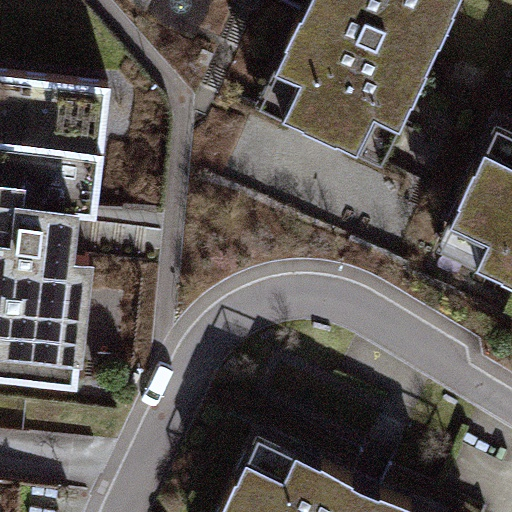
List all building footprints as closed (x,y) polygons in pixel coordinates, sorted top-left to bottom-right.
[(306,0),(260,100),(388,159),(461,0),(306,0)] [(511,0),(432,0),(414,38),(511,87),(511,0)] [(118,81),(0,66),(0,375),(84,385),(100,255),(81,253),(84,228),(86,212),(102,214),(104,199),(118,81)] [(511,125),(501,120),(442,243),(511,275),(511,125)] [(443,511),(369,477),(257,426),(216,511),(443,511)]
